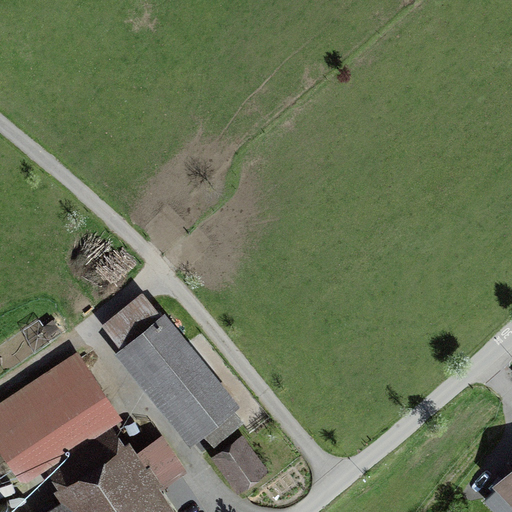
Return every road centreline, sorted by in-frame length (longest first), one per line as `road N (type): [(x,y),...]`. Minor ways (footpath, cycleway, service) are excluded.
road 1 (unclassified): [(338,481),(138,248),(0,130)]
road 2 (unclassified): [(511,329),(338,481)]
road 3 (track): [(425,511),(503,422),(511,402),(478,360)]
